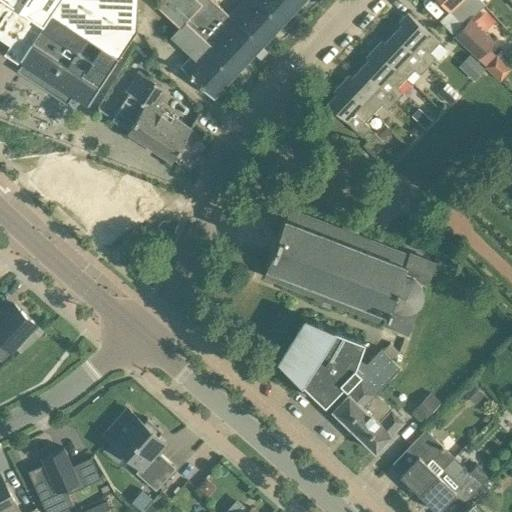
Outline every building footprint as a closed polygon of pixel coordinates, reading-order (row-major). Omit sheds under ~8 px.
[(4,53),(6,54),(18,62),(21,58),(58,0),(0,0),(0,37),(10,44),(4,53)] [(58,0),(21,58),(49,76),(44,85),(74,105),(79,96),(88,102),(134,32),(136,0),(58,0)] [(161,0),(156,5),(179,26),(171,36),(191,55),(181,66),(214,96),(303,0),(243,0),(229,15),(212,0),(161,0)] [(482,0),(441,0),(449,8),(450,8),(461,20),(470,11),(475,12),(485,3),(482,0)] [(402,24),(394,32),(429,64),(436,57),(430,51),(439,42),(408,12),(399,21),(402,24)] [(454,34),(476,54),(479,57),(496,39),(471,16),(454,34)] [(383,39),(374,47),(406,77),(414,68),(420,73),(429,64),(394,32),(385,41),(383,39)] [(369,59),(360,67),(396,99),(403,92),(397,86),(406,77),(374,47),(366,56),(369,59)] [(511,67),(496,53),(486,64),(488,65),(486,67),(500,81),(511,67)] [(486,64),(479,57),(476,54),(463,68),(475,79),(486,67),(488,65),(486,64)] [(350,74),(341,82),(373,112),(382,103),(387,108),(396,99),(360,67),(352,76),(350,74)] [(129,92),(112,118),(172,158),(186,137),(186,136),(192,128),(151,101),(162,84),(138,68),(124,89),(129,92)] [(373,112),(341,82),(333,91),(336,93),(327,103),(362,135),(370,127),(364,121),(373,112)] [(438,92),(450,103),(459,93),(447,82),(438,92)] [(432,119),(418,107),(411,115),(418,120),(410,129),(417,135),(432,119)] [(390,129),(383,123),(376,130),(383,136),(390,129)] [(383,320),(382,322),(408,332),(435,260),(410,251),(409,252),(357,232),(359,227),(343,221),(342,226),(290,206),(286,215),(284,215),(265,265),(267,265),(264,274),(316,294),(314,300),(329,306),(331,300),(383,320)] [(0,337),(11,348),(35,323),(13,303),(2,315),(0,312),(0,337)] [(357,358),(365,339),(307,316),(280,359),(325,402),(333,393),(358,369),(352,364),(357,358)] [(37,343),(28,351),(33,356),(41,349),(37,343)] [(340,400),(332,409),(375,451),(405,420),(376,392),(401,366),(381,347),(367,361),(367,362),(357,358),(352,364),(358,369),(333,393),(340,400)] [(461,391),(475,404),(485,394),(484,392),(472,381),(472,380),(461,391)] [(412,409),(423,419),(439,401),(429,391),(412,409)] [(144,421),(128,407),(113,424),(105,433),(109,437),(141,465),(136,471),(156,489),(176,466),(157,449),(165,440),(159,435),(163,430),(148,417),(144,421)] [(400,474),(418,493),(455,456),(444,446),(426,428),(408,446),(418,455),(400,474)] [(44,462),(28,470),(46,511),(53,511),(73,503),(65,486),(83,478),(76,462),(72,464),(64,446),(41,456),(44,462)] [(455,456),(418,493),(437,511),(452,496),(462,506),(491,476),(477,463),(469,470),(455,456)] [(95,458),(80,460),(83,478),(98,475),(95,458)] [(2,474),(0,475),(0,511),(16,511),(20,510),(2,474)] [(206,478),(197,488),(206,496),(215,486),(206,478)] [(141,489),(131,501),(141,509),(151,498),(141,489)] [(243,511),(250,504),(240,496),(226,511),(243,511)] [(111,511),(107,501),(81,511),(111,511)] [(144,511),(143,511),(162,511),(163,511),(153,501),(144,511)] [(483,511),(473,502),(463,511),(483,511)]
